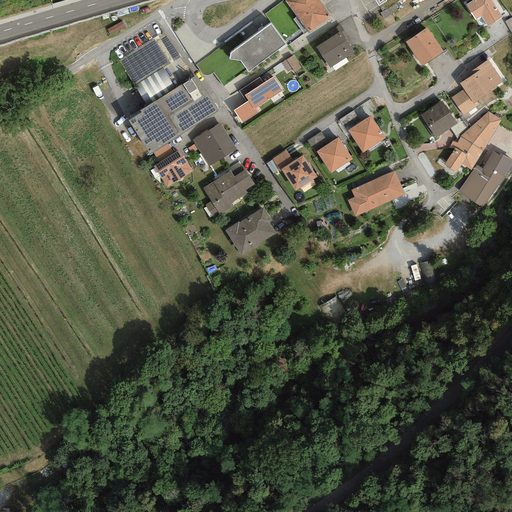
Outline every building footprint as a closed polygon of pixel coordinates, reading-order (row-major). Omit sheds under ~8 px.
[(316,0),(288,0),(286,2),(308,31),(328,16),(316,0)] [(491,0),(470,0),(468,2),(476,14),(481,11),(486,20),(499,13),(491,0)] [(285,45),(270,24),(230,53),(229,59),(240,61),(248,71),(285,45)] [(438,46),(426,27),(409,39),(421,58),(438,46)] [(340,30),(317,45),(329,63),(351,48),(340,30)] [(282,60),(289,72),(301,66),(294,53),(282,60)] [(463,89),(465,93),(453,101),(466,120),(482,110),(479,107),(507,88),(491,64),(480,71),(483,76),(463,89)] [(215,107),(193,74),(173,87),(161,69),(141,82),(136,85),(147,103),(128,115),(150,149),(215,107)] [(275,80),(246,99),(256,114),(285,95),(275,80)] [(441,101),(420,115),(436,138),(457,124),(441,101)] [(487,111),(460,137),(482,151),(500,120),(487,111)] [(368,117),(349,129),(360,147),(380,136),(368,117)] [(236,148),(220,122),(193,138),(209,164),(236,148)] [(314,148),(328,139),(322,129),(308,138),(314,148)] [(482,151),(460,137),(457,144),(452,142),(449,148),(454,149),(443,165),(456,173),(461,165),(471,170),(482,151)] [(347,157),(336,140),(319,151),(330,168),(347,157)] [(178,147),(153,163),(161,176),(167,172),(173,182),(186,174),(185,172),(191,168),(178,147)] [(476,165),(474,168),(498,185),(499,186),(505,177),(511,163),(511,160),(500,153),(498,155),(493,152),(482,169),(476,165)] [(301,156),(282,169),(294,189),(314,176),(301,156)] [(241,166),(202,190),(211,205),(204,208),(214,224),(236,211),(233,207),(249,197),(247,195),(256,189),(241,166)] [(482,208),(498,185),(474,168),(458,191),(482,208)] [(357,199),(352,201),(358,216),(401,196),(391,175),(354,191),(357,199)] [(265,209),(227,231),(244,260),(278,240),(271,228),(275,226),(265,209)] [(433,258),(421,260),(424,282),(436,280),(433,258)]
